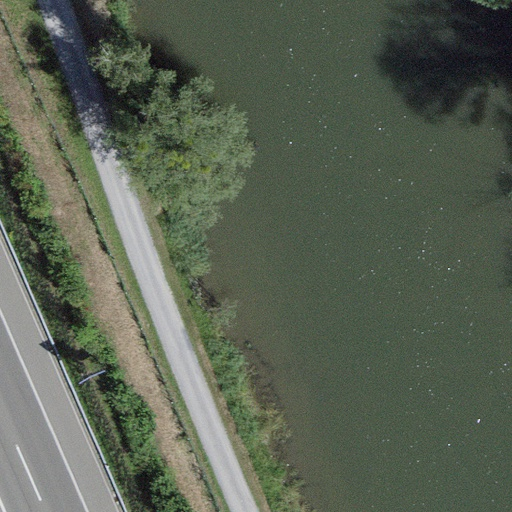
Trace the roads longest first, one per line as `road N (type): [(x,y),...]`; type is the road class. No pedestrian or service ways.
road 1 (track): [(257,511),(194,372),(63,0)]
road 2 (motorway): [(59,511),(0,374)]
